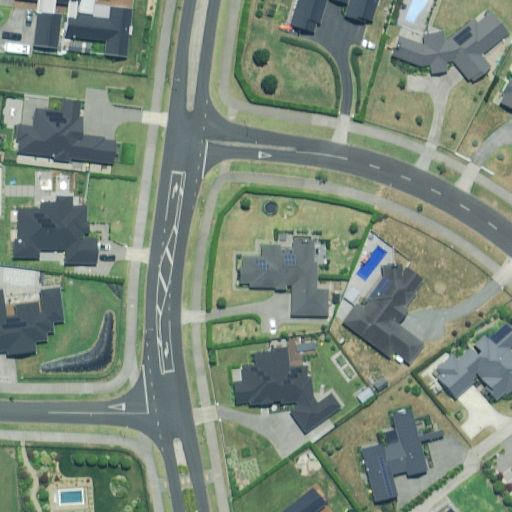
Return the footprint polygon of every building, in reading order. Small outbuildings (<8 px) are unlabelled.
[(76,0),(21,0),(38,2),(33,47),(56,50),(60,16),(51,15),(52,4),(68,6),(64,36),(105,41),(103,55),(125,58),(131,11),(95,6),(93,19),(75,16),(76,0)] [(296,0),(289,25),(316,34),(326,0),(335,0),(348,4),(345,14),(371,23),(378,0),(296,0)] [(447,63),(453,62),(468,83),(491,66),(483,55),(510,35),(492,10),(478,20),(476,17),(446,39),(444,30),(423,33),(423,43),(401,32),(389,54),(420,67),(430,66),(430,73),(448,72),(447,63)] [(90,43),(63,40),(62,48),(89,52),(90,43)] [(511,69),(510,74),(511,75),(498,101),(511,108),(511,69)] [(18,143),(17,152),(53,157),(53,158),(68,160),(68,159),(112,164),(115,139),(80,135),(82,120),(78,119),(80,104),(61,102),(60,113),(35,110),(32,128),(17,126),(15,142),(18,143)] [(39,210),(16,210),(16,240),(13,240),(13,258),(38,258),(38,250),(64,250),(63,265),(95,265),(95,239),(87,238),(87,223),(85,223),(85,207),(72,207),(72,198),(56,198),(55,205),(39,205),(39,210)] [(318,291),(318,262),(315,262),(316,240),(295,239),(295,248),(280,247),(280,244),(262,244),(262,256),(244,256),(244,266),(240,266),(239,283),(250,284),(250,287),(287,288),(287,283),(294,283),(293,315),(328,316),(329,291),(318,291)] [(381,270),(383,276),(365,300),(368,303),(364,308),(356,303),(342,322),(390,357),(393,352),(408,363),(423,343),(397,323),(408,308),(404,305),(424,279),(408,268),(398,265),(381,270)] [(0,352),(6,352),(6,357),(34,353),(33,344),(45,343),(44,334),(52,333),(51,323),(62,322),(58,290),(39,292),(40,304),(14,307),(15,317),(5,318),(1,292),(0,291),(0,352)] [(475,344),(480,350),(476,354),(470,347),(456,359),(453,355),(433,371),(454,397),(479,376),(497,398),(505,392),(509,397),(511,394),(511,353),(507,348),(511,343),(511,325),(508,321),(488,338),(485,335),(475,344)] [(280,404),(296,402),(298,406),(289,412),(304,434),(339,408),(331,395),(317,405),(312,399),(310,378),(305,378),(304,368),(287,370),(285,351),(253,355),(255,367),(241,368),(242,383),(233,384),(235,404),(249,403),(249,406),(259,405),(269,404),(269,401),(280,400),(280,404)] [(429,470),(412,409),(385,417),(392,444),(384,447),(383,443),(360,450),(375,502),(398,495),(392,475),(406,471),(407,476),(429,470)] [(315,511),(323,506),(310,490),(281,511),(315,511)]
